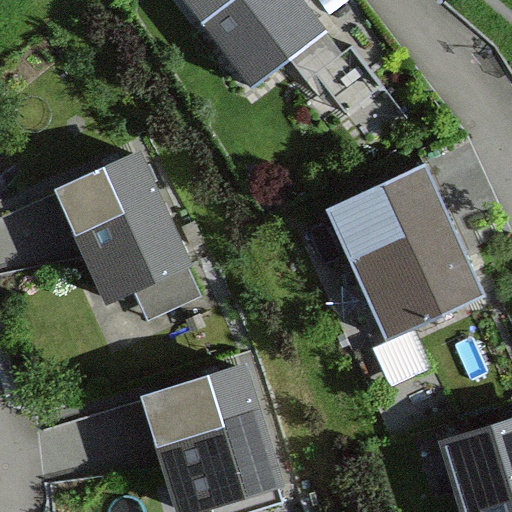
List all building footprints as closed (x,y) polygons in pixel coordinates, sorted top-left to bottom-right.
[(295,0),(176,0),(247,96),(324,40),(295,0)] [(139,172),(60,207),(109,314),(187,278),(139,172)] [(422,174),(321,218),(383,359),(483,316),(422,174)] [(236,375),(145,405),(180,511),(203,511),(274,489),(236,375)] [(511,511),(511,422),(443,446),(465,511),(511,511)]
